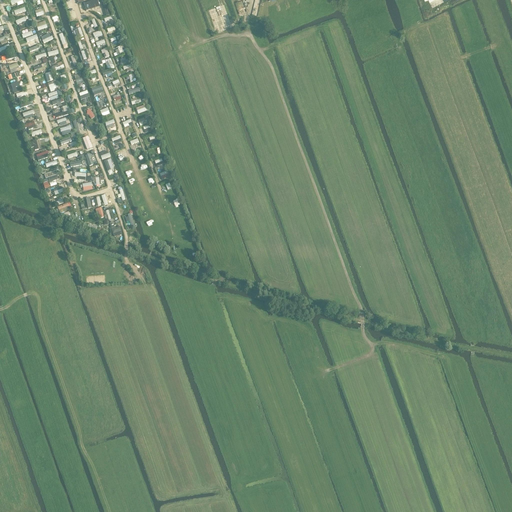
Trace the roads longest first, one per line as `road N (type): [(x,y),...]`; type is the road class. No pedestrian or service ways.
road 1 (track): [(362,321),(0,210)]
road 2 (track): [(259,50),(271,64),(362,321)]
road 3 (track): [(185,46),(164,58),(231,260),(207,295)]
road 4 (track): [(511,355),(362,321)]
road 5 (track): [(164,0),(185,46),(246,32),(259,50),(267,47)]
